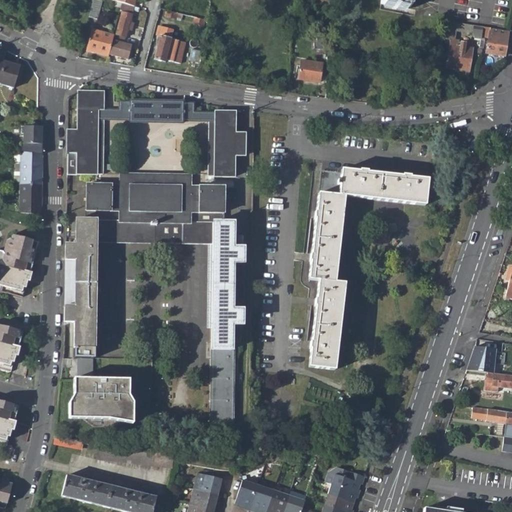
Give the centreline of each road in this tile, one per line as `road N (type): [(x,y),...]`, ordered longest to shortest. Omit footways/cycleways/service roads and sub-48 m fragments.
road 1 (residential): [(62,66),(43,399)]
road 2 (primary): [(409,442),(511,138)]
road 3 (residential): [(298,150),(280,370)]
road 4 (residential): [(511,98),(384,115),(300,106)]
road 5 (residential): [(300,106),(135,80)]
road 6 (residential): [(298,150),(430,163)]
